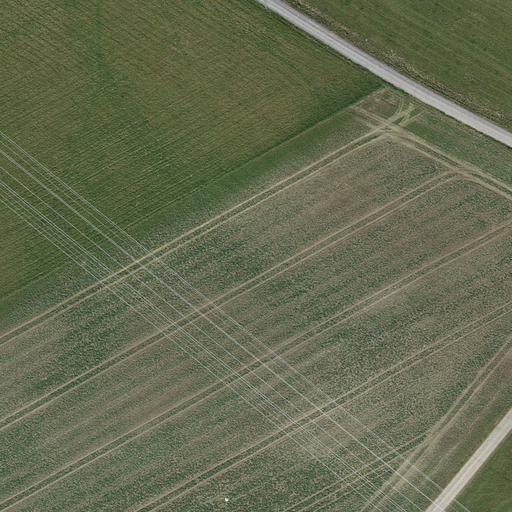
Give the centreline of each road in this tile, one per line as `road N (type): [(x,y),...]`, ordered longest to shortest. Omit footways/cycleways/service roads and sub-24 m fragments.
road 1 (track): [(511,138),(269,0)]
road 2 (track): [(511,418),(434,511)]
